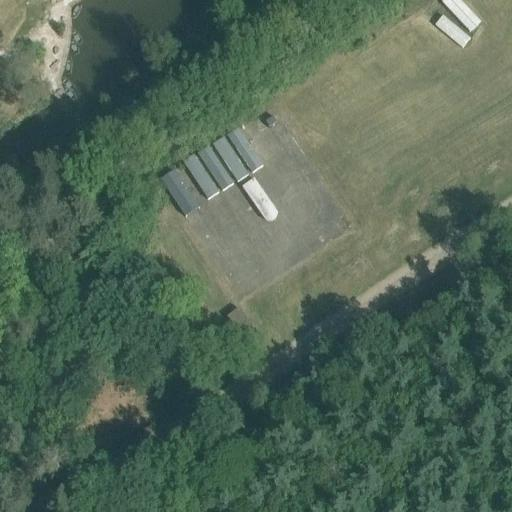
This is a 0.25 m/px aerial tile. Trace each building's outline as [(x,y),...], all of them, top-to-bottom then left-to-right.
[(369,108),(383,115),(402,82),(389,74),(369,108)] [(393,129),(423,95),(411,84),(380,117),(393,129)] [(291,159),(331,146),(321,113),(275,128),(280,143),(285,141),(291,159)] [(247,176),(279,151),(258,124),(226,148),(247,176)] [(258,192),(278,173),(267,162),(247,181),(258,192)] [(177,194),(201,261),(239,248),(210,165),(161,182),(167,198),(177,194)] [(349,219),(379,209),(368,177),(327,190),(332,206),(343,203),(349,219)] [(299,254),(330,228),(321,216),(289,242),(299,254)] [(235,296),(262,340),(276,331),(249,287),(235,296)]
